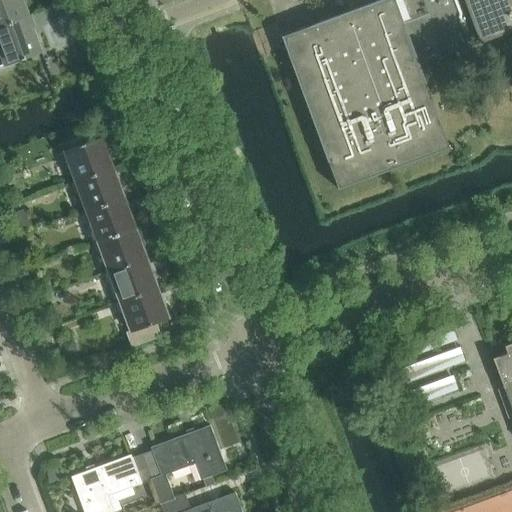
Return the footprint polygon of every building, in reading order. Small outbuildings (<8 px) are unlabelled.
[(0,0),(0,26),(30,16),(24,0),(0,0)] [(511,0),(382,0),(283,37),(282,37),(287,50),(338,189),(448,148),(418,67),(511,32),(511,0)] [(44,53),(30,16),(0,26),(0,47),(7,66),(44,53)] [(64,152),(76,182),(113,168),(102,138),(64,152)] [(124,198),(113,168),(76,182),(87,212),(124,198)] [(98,242),(135,228),(124,198),(87,212),(98,242)] [(146,258),(135,228),(98,242),(109,272),(146,258)] [(120,303),(158,289),(146,258),(109,272),(120,303)] [(169,319),(158,289),(120,303),(131,331),(126,333),(132,348),(162,337),(157,323),(169,319)] [(456,342),(415,350),(427,411),(472,403),(464,360),(459,361),(456,342)] [(511,343),(506,346),(508,352),(493,357),(511,408),(511,343)] [(142,455),(151,480),(160,504),(174,499),(166,476),(197,464),(203,479),(227,470),(211,426),(151,448),(152,452),(142,455)] [(112,511),(106,497),(151,480),(142,455),(132,459),(131,456),(70,478),(83,511),(112,511)] [(186,495),(174,499),(160,504),(163,511),(242,511),(235,493),(191,509),(186,495)]
